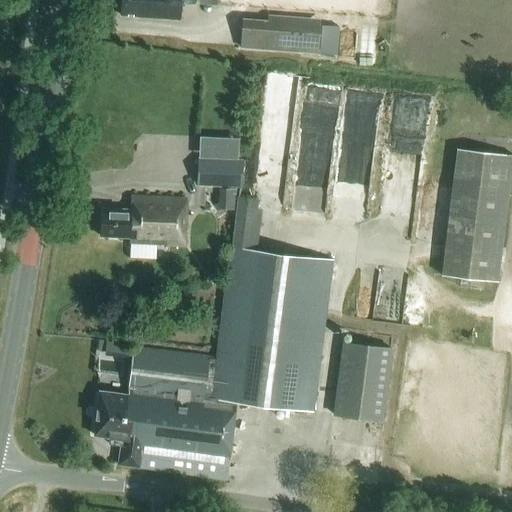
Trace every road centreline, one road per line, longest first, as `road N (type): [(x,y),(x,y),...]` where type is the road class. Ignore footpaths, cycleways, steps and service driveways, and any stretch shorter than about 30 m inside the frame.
road 1 (secondary): [(0,382),(34,207),(59,0)]
road 2 (unclassified): [(0,466),(297,511)]
